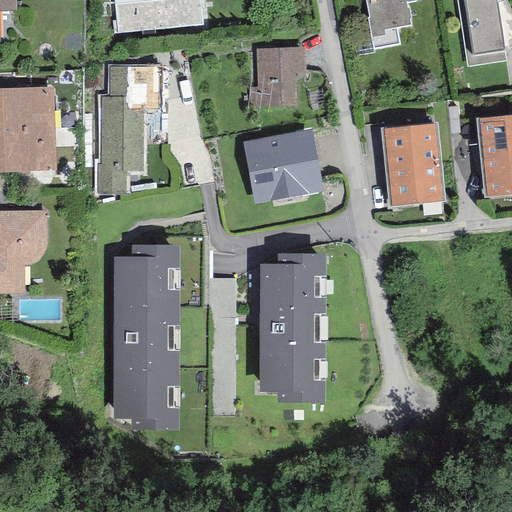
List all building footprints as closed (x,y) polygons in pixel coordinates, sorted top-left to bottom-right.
[(14,0),(0,0),(0,43),(1,43),(0,12),(0,10),(15,10),(14,0)] [(199,0),(111,0),(114,32),(202,26),(199,0)] [(365,0),(368,17),(366,18),(373,49),(399,44),(395,29),(410,26),(409,20),(411,19),(409,8),(407,8),(406,2),(414,1),(413,0),(365,0)] [(456,0),(467,67),(506,61),(496,0),(456,0)] [(304,47),(256,49),(257,87),(248,88),(249,107),(296,105),(295,73),(305,72),(304,47)] [(98,165),(97,196),(126,194),(125,171),(143,171),(143,145),(143,109),(158,109),(158,105),(158,67),(110,67),(110,97),(102,97),(101,164),(98,165)] [(0,131),(55,130),(53,88),(0,90),(0,131)] [(168,105),(158,105),(158,109),(143,109),(143,145),(168,145),(168,105)] [(481,159),(511,156),(511,115),(477,119),(481,159)] [(386,169),(441,163),(438,123),(382,128),(386,169)] [(312,129),(243,142),(254,204),(324,191),(312,129)] [(55,130),(0,131),(0,173),(57,171),(55,130)] [(511,156),(481,159),(484,197),(511,194),(511,156)] [(441,163),(386,169),(389,206),(445,201),(441,163)] [(46,211),(0,211),(0,293),(24,293),(25,266),(28,265),(32,264),(36,261),(40,258),(42,254),(45,249),(47,246),(47,241),(46,211)] [(179,431),(180,246),(131,246),(131,257),(113,257),(114,420),(131,420),(131,430),(179,431)] [(325,403),(326,255),(279,255),(279,264),(260,264),(259,392),(278,392),(278,403),(325,403)]
